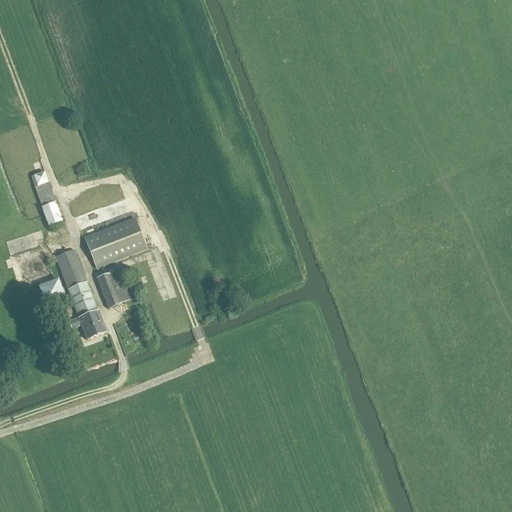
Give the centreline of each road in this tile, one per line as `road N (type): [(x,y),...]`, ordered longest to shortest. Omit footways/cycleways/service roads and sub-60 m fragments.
road 1 (track): [(0,432),(201,362),(205,349),(195,326)]
road 2 (track): [(75,241),(0,36)]
